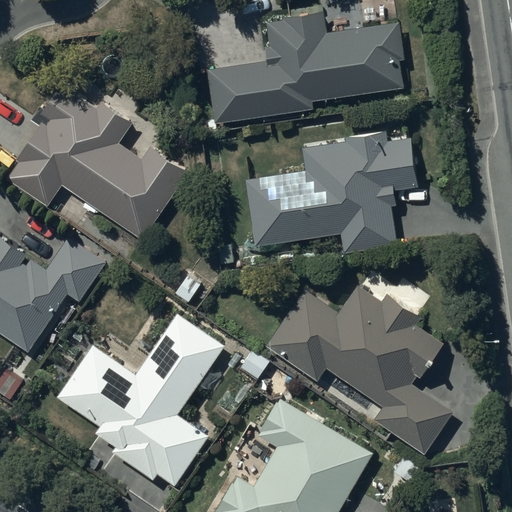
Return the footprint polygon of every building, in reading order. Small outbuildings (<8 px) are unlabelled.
[(217,67),(223,118),(322,106),(321,100),(411,89),(408,60),(413,60),(408,21),(335,29),(332,9),(276,16),(279,40),(274,40),(276,60),(217,67)] [(56,205),(69,184),(150,233),(192,165),(158,143),(149,157),(123,141),(136,120),(106,102),(104,104),(64,79),(39,119),(47,124),(14,178),(56,205)] [(313,168),(256,175),(263,241),(346,231),(348,245),(401,239),(397,205),(406,204),(404,189),(434,185),(429,137),(395,141),(394,130),(360,134),(360,139),(310,145),(313,168)] [(0,326),(34,350),(74,291),(90,302),(118,261),(75,231),(52,263),(32,250),(35,245),(11,229),(2,241),(0,240),(0,326)] [(347,309),(313,285),(273,342),(325,378),(333,366),(389,405),(380,418),(430,453),(463,405),(426,379),(454,339),(422,316),(427,309),(396,288),(389,299),(366,283),(347,309)] [(233,342),(185,308),(143,368),(101,338),(64,391),(106,420),(102,425),(124,441),(119,449),(162,480),(167,473),(181,484),(216,435),(183,412),(233,342)] [(340,511),(377,450),(284,396),(264,431),(287,444),(264,485),(243,473),(220,511),(340,511)]
